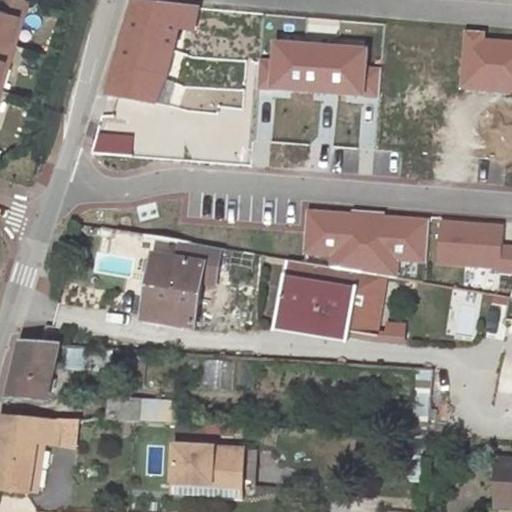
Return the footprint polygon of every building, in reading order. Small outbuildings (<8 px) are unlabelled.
[(0,40),(15,45),(28,0),(0,0),(0,1),(0,40)] [(194,6),(137,1),(134,1),(108,94),(156,103),(164,79),(177,28),(190,29),(194,6)] [(202,7),(194,6),(190,29),(197,29),(202,7)] [(511,37),(466,34),(462,89),(511,92),(511,37)] [(0,86),(1,87),(15,45),(0,40),(0,86)] [(275,61),(261,60),(258,87),(379,98),(382,68),(371,67),(373,50),(277,40),(275,61)] [(164,79),(156,103),(169,105),(174,81),(164,79)] [(310,142),(298,141),(295,150),(307,153),(310,142)] [(122,144),(99,142),(98,157),(120,159),(122,144)] [(120,159),(141,161),(142,146),(122,144),(120,159)] [(428,219),(307,209),(307,255),(332,256),(333,270),(387,278),(398,279),(399,262),(427,264),(428,219)] [(504,227),(441,222),(438,263),(501,267),(500,273),(511,273),(511,247),(503,247),(504,227)] [(202,246),(187,243),(183,242),(179,261),(161,258),(150,322),(195,328),(202,281),(215,283),(220,248),(202,246)] [(333,270),(290,262),(278,332),(348,343),(350,333),(377,337),(387,278),(333,270)] [(58,347),(22,344),(8,397),(46,400),(58,347)] [(412,435),(423,436),(430,371),(417,370),(412,435)] [(106,420),(139,422),(141,400),(108,398),(106,420)] [(141,400),(139,422),(180,424),(182,403),(141,400)] [(38,421),(3,418),(0,442),(0,489),(28,492),(34,444),(38,421)] [(76,447),(79,419),(60,418),(60,423),(58,445),(76,447)] [(137,432),(139,422),(106,420),(105,430),(137,432)] [(44,444),(58,445),(60,423),(38,421),(34,444),(44,444)] [(44,444),(34,444),(28,492),(38,494),(44,444)] [(175,445),(173,492),(198,493),(199,483),(243,486),(244,449),(175,445)] [(511,459),(496,459),(495,506),(511,506),(511,459)] [(199,483),(198,493),(242,495),(243,486),(199,483)]
